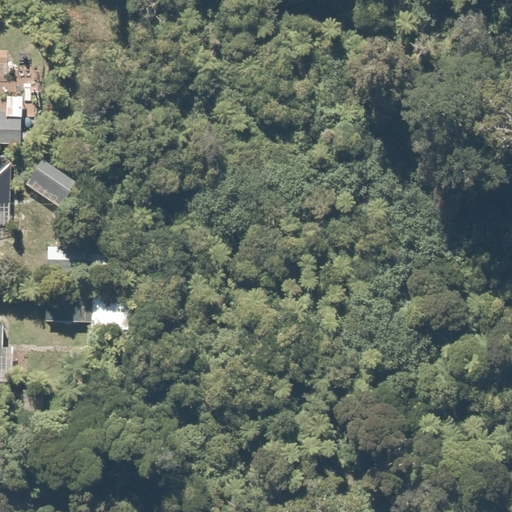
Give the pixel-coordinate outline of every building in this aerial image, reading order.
[(0,146),(22,146),(22,109),(0,109),(0,146)] [(85,183),(42,162),(31,183),(74,204),(85,183)] [(0,231),(14,231),(12,163),(0,163),(0,231)] [(115,245),(92,244),(92,249),(91,274),(90,298),(89,324),(89,334),(113,335),(115,245)] [(91,274),(92,249),(46,247),(45,272),(91,274)] [(89,324),(90,298),(47,297),(46,323),(89,324)] [(0,323),(0,383),(13,384),(14,348),(5,348),(5,323),(0,323)]
